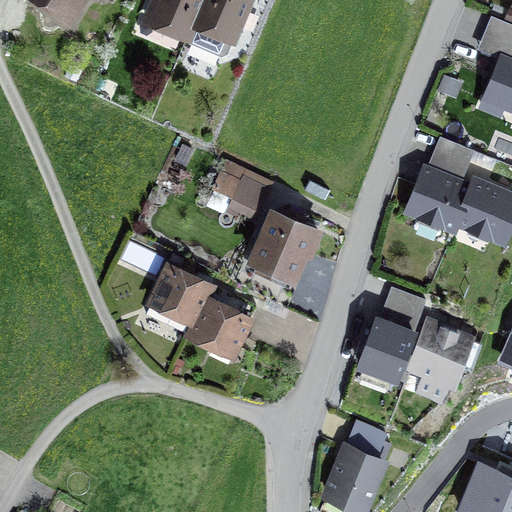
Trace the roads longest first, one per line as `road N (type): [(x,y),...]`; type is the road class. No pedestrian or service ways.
road 1 (residential): [(292,417),(446,0)]
road 2 (residential): [(147,369),(97,297),(24,106),(2,38),(9,0)]
road 3 (residential): [(147,369),(95,388),(51,422),(0,493)]
road 4 (residential): [(292,417),(147,369)]
road 5 (residential): [(401,511),(473,427),(511,409)]
